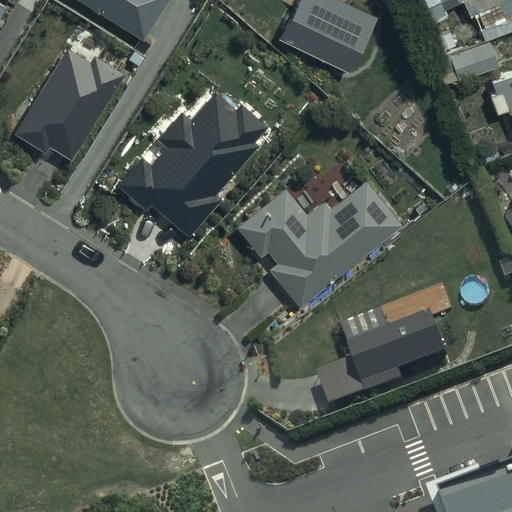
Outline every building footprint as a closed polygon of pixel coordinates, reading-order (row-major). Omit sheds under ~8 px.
[(88,0),(143,33),(163,0),(88,0)] [(376,11),(355,0),(293,0),(277,32),(347,68),(376,11)] [(447,0),(425,0),(432,15),(446,8),(444,2),(447,0)] [(511,0),(467,0),(474,13),(479,11),(489,34),(511,24),(511,0)] [(498,64),(487,36),(450,51),(452,55),(438,60),(445,79),(459,74),(461,78),(498,64)] [(91,58),(67,44),(14,128),(47,148),(50,143),(71,156),(125,70),(95,51),(91,58)] [(511,69),(492,78),(496,87),(489,90),(497,109),(509,103),(511,109),(511,69)] [(236,103),(215,85),(190,113),(182,106),(157,136),(164,142),(150,159),(142,151),(116,181),(147,207),(151,202),(187,233),(219,195),(214,191),(257,140),(254,137),(267,122),(240,98),(236,103)] [(286,184),(238,223),(262,252),(268,247),(277,258),(270,265),(302,304),(402,222),(366,179),(330,209),(324,201),(310,213),(286,184)] [(446,355),(432,316),(390,331),(383,313),(342,328),(355,361),(319,374),(332,408),(405,382),(401,372),(446,355)] [(511,511),(511,485),(447,507),(449,511),(511,511)]
